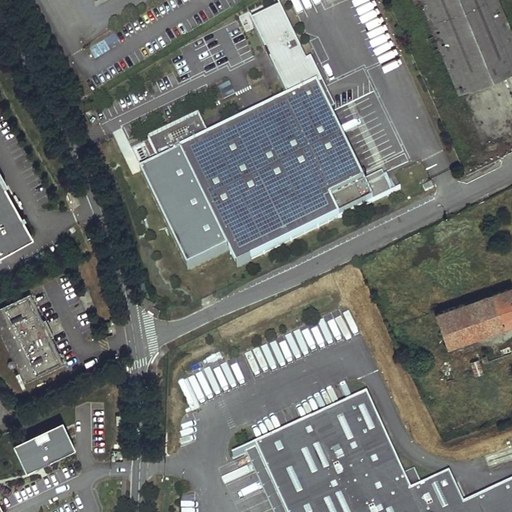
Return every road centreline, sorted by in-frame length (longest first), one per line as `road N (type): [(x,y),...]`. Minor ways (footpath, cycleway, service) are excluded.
road 1 (unclassified): [(134,339),(229,306),(511,174)]
road 2 (unclassified): [(0,15),(102,214),(134,339)]
road 3 (unclassified): [(134,339),(138,511)]
